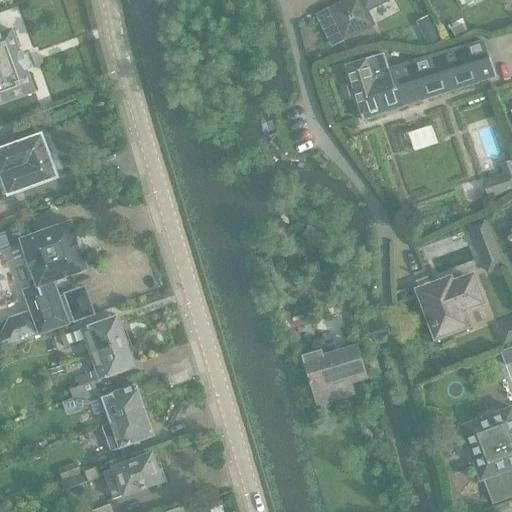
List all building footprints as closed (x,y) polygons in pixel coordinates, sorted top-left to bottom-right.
[(365,10),(384,0),(349,0),(318,16),(332,43),(372,23),(365,10)] [(429,17),(417,23),(429,47),(442,41),(429,17)] [(456,40),(467,34),(461,23),(450,29),(456,40)] [(0,106),(35,93),(27,71),(28,71),(22,53),(20,53),(12,31),(0,35),(0,106)] [(483,42),(388,71),(384,56),(345,67),(362,120),(495,77),(483,42)] [(434,125),(410,133),(416,150),(440,142),(434,125)] [(0,174),(8,196),(57,178),(41,135),(0,149),(0,174)] [(511,160),(500,164),(510,191),(511,190),(511,160)] [(481,219),(466,224),(484,272),(499,267),(481,219)] [(21,239),(20,240),(20,241),(21,241),(25,255),(26,257),(27,259),(26,259),(27,260),(30,267),(29,267),(30,268),(31,270),(30,270),(31,272),(36,286),(36,287),(23,291),(38,334),(67,324),(58,297),(52,281),(85,270),(87,270),(86,268),(81,254),(81,253),(80,253),(79,251),(80,251),(79,249),(77,243),(77,241),(76,241),(75,239),(76,239),(75,238),(70,224),(70,222),(68,223),(21,240),(21,239)] [(14,229),(0,234),(0,254),(20,247),(14,229)] [(267,250),(268,258),(276,257),(283,248),(282,239),(274,240),(267,250)] [(290,276),(296,286),(304,281),(298,271),(290,276)] [(428,284),(426,277),(414,281),(435,337),(465,325),(459,310),(479,302),(470,278),(449,285),(448,281),(425,290),(423,286),(428,284)] [(329,307),(331,318),(353,312),(351,301),(329,307)] [(116,319),(61,339),(64,348),(85,341),(91,357),(129,343),(125,332),(121,330),(116,319)] [(511,320),(496,327),(502,344),(511,340),(511,320)] [(133,353),(129,343),(91,357),(100,381),(135,368),(130,356),(133,353)] [(319,350),(300,355),(312,397),(315,407),(350,397),(347,386),(365,381),(355,345),(320,355),(319,350)] [(453,368),(442,373),(443,377),(454,372),(453,368)] [(99,391),(96,392),(90,374),(75,379),(79,389),(70,393),(73,402),(99,392),(99,391)] [(441,374),(430,379),(432,382),(443,377),(441,374)] [(105,412),(110,425),(111,426),(145,413),(135,387),(102,400),(99,392),(73,402),(78,414),(92,408),(95,415),(105,412)] [(478,482),(481,480),(491,506),(511,497),(511,408),(458,428),(478,482)] [(154,437),(145,413),(111,426),(110,425),(102,428),(111,453),(154,437)] [(158,486),(166,483),(161,470),(158,471),(151,455),(112,469),(113,472),(104,475),(113,501),(123,497),(123,498),(143,491),(143,492),(148,490),(147,488),(157,484),(158,486)] [(59,471),(63,482),(81,475),(77,465),(59,471)] [(81,476),(81,475),(63,482),(66,492),(100,479),(96,468),(83,473),(84,475),(81,476)]
